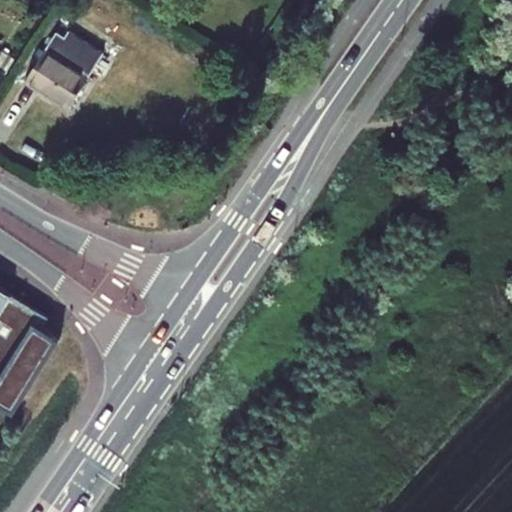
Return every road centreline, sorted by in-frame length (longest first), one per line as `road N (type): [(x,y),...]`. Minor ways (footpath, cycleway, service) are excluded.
road 1 (primary): [(346,79),(314,111),(185,292)]
road 2 (primary): [(213,308),(346,79)]
road 3 (secondary): [(185,292),(0,198)]
road 4 (primary): [(144,354),(37,511)]
road 5 (secondary): [(0,232),(144,354)]
road 6 (primary): [(71,511),(168,372)]
